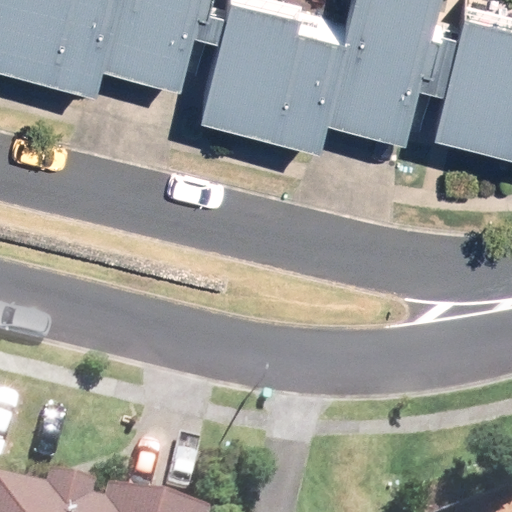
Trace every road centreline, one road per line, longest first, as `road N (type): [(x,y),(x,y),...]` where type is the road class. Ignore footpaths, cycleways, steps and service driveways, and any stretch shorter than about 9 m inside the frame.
road 1 (residential): [(0,164),(291,236),(477,308)]
road 2 (residential): [(477,308),(414,342),(291,350),(0,281)]
